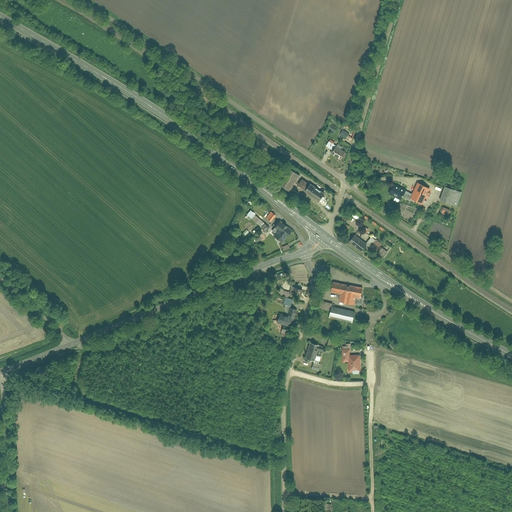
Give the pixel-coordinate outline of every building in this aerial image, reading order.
[(345,131),(339,140),(344,143),(349,134),(345,131)] [(328,141),(325,147),(332,151),(335,145),(328,141)] [(335,148),(331,155),(340,160),(344,154),(335,148)] [(276,184),(288,192),(299,176),(287,168),(276,184)] [(299,186),(306,191),(305,192),(319,201),(325,193),(311,184),(310,185),(303,180),(299,186)] [(417,184),(411,195),(404,191),(403,191),(392,186),(388,195),(399,201),(401,197),(410,202),(411,200),(422,205),(430,190),(417,184)] [(444,188),(439,201),(455,207),(460,194),(444,188)] [(249,211),(245,215),(265,232),(268,228),(249,211)] [(266,219),(270,223),(275,216),(270,213),(266,219)] [(274,234),(272,236),(281,242),(282,240),(284,241),(291,230),(278,221),(271,232),(274,234)] [(361,252),(366,245),(369,247),(375,252),(378,248),(372,244),(375,240),(370,236),(366,243),(354,234),(348,242),(361,252)] [(363,299),(360,296),(363,284),(334,278),(331,292),(340,294),(338,302),(353,305),(353,303),(362,305),(363,299)] [(289,297),(299,299),(301,290),(291,287),(289,297)] [(283,306),(290,308),(292,301),(286,299),(283,306)] [(316,300),(314,306),(328,310),(330,303),(316,300)] [(331,306),(328,318),(352,323),(354,311),(331,306)] [(288,308),(285,317),(278,315),(275,324),(291,329),(296,311),(288,308)] [(323,349),(318,347),(318,346),(308,342),(303,359),(312,362),(318,364),(321,357),(315,355),(316,351),(321,353),(323,349)] [(341,350),(341,362),(347,362),(348,373),(359,372),(359,355),(349,355),(349,350),(341,350)]
